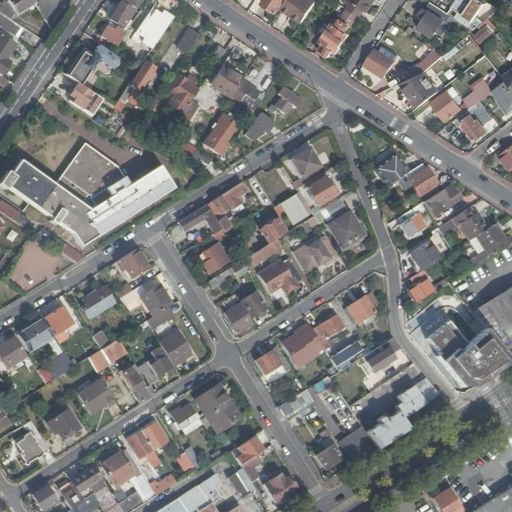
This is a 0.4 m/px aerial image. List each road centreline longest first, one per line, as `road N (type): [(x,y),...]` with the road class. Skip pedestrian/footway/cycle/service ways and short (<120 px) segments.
road 1 (residential): [(11,495),(230,355)]
road 2 (residential): [(333,115),(148,229)]
road 3 (primary): [(343,511),(511,410)]
road 4 (residential): [(230,355),(390,255)]
road 5 (residential): [(390,255),(399,335),(464,415)]
road 6 (residential): [(230,355),(325,504)]
road 7 (residential): [(148,229),(0,323)]
road 8 (primary): [(464,415),(325,504)]
road 9 (residential): [(202,0),(338,88)]
road 10 (residential): [(0,130),(86,0)]
road 11 (residential): [(333,115),(390,255)]
road 12 (residential): [(148,229),(230,355)]
road 13 (residential): [(338,88),(460,169)]
